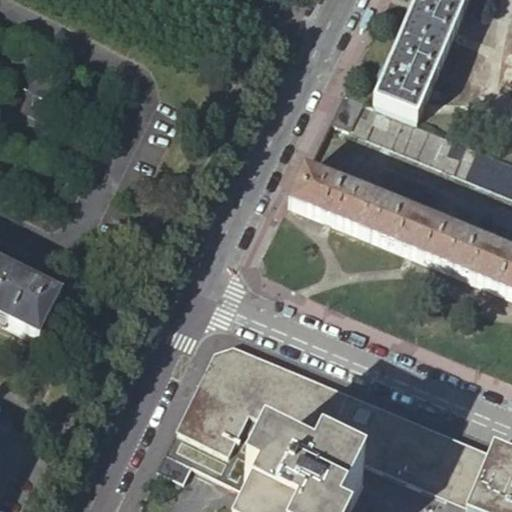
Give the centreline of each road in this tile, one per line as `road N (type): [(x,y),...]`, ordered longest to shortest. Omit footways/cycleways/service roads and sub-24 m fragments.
road 1 (residential): [(511,423),(208,292)]
road 2 (residential): [(208,292),(345,0)]
road 3 (residential): [(95,511),(208,292)]
